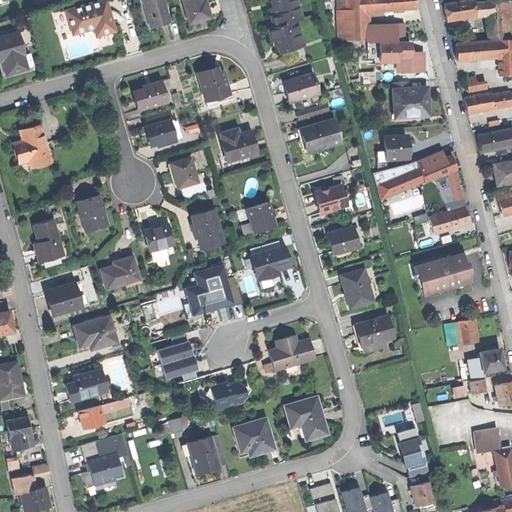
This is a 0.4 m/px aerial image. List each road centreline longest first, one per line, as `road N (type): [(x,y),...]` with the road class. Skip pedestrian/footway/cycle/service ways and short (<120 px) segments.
road 1 (track): [(450,511),(319,0)]
road 2 (residential): [(154,511),(331,456),(349,436),(350,409),(320,306)]
road 3 (residential): [(428,0),(511,330)]
road 4 (residential): [(320,306),(249,60),(226,44)]
road 5 (residential): [(20,283),(66,511)]
road 6 (residential): [(226,44),(105,72)]
